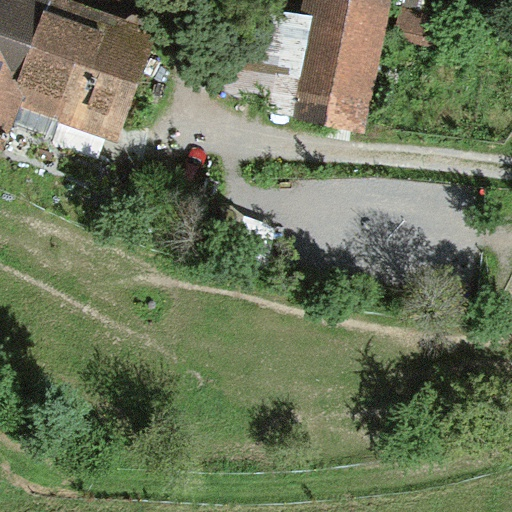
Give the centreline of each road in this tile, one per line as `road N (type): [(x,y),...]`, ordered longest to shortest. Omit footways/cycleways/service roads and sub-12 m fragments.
road 1 (track): [(0,446),(56,468),(153,482),(385,474),(475,464),(511,448)]
road 2 (track): [(173,108),(317,139),(511,163)]
